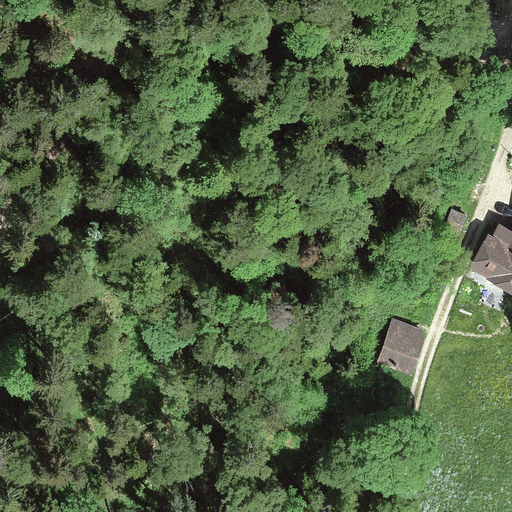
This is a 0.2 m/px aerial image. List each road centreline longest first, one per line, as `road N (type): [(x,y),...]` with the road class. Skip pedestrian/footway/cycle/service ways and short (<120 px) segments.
road 1 (track): [(511,119),(450,287),(387,511)]
road 2 (track): [(152,0),(132,17),(37,156),(0,226)]
